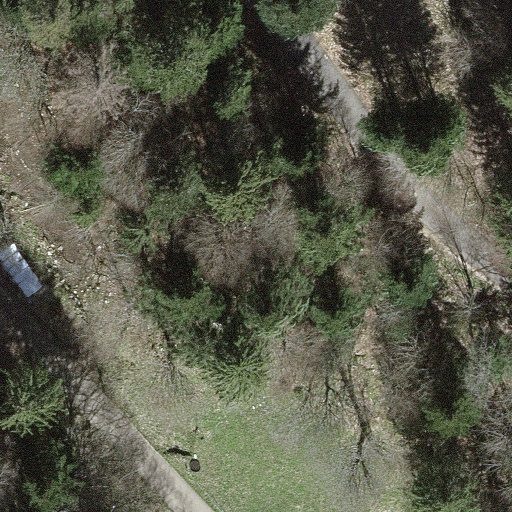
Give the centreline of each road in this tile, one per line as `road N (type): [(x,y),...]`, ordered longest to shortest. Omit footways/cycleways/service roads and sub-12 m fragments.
road 1 (unclassified): [(259,0),(382,174),(435,228),(511,283)]
road 2 (track): [(202,511),(0,297)]
